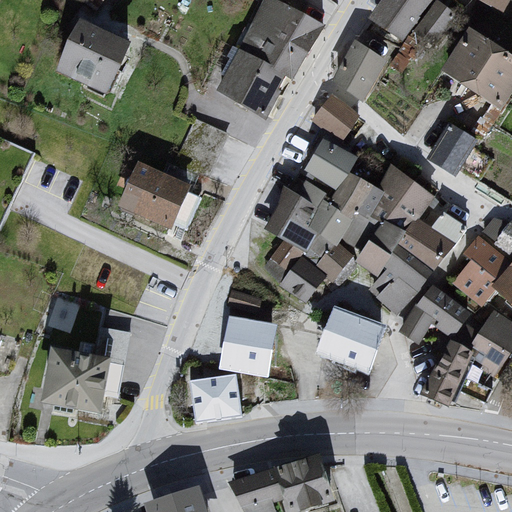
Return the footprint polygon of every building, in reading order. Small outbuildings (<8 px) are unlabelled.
[(399,52),(436,0),(389,0),(370,27),(399,52)] [(511,0),(469,0),(503,19),(511,0)] [(326,34),(265,1),(216,100),(264,126),(326,34)] [(78,27),(54,79),(104,102),(128,50),(78,27)] [(511,96),(511,65),(466,36),(439,79),(501,113),(511,96)] [(385,67),(352,48),(332,87),(361,107),(385,67)] [(328,101),(310,125),(342,149),(357,122),(328,101)] [(477,146),(446,129),(427,164),(456,184),(477,146)] [(322,144),(305,174),(332,196),(344,181),(358,162),(322,144)] [(118,212),(174,237),(194,190),(138,166),(118,212)] [(434,205),(390,171),(379,194),(384,196),(371,221),(384,227),(404,237),(417,223),(434,205)] [(379,194),(344,181),(327,207),(354,220),(368,226),(371,221),(384,196),(379,194)] [(282,194),(265,232),(303,259),(321,246),(306,235),(323,207),(327,201),(303,189),(296,202),(282,194)] [(327,207),(323,207),(306,235),(321,246),(337,253),(354,220),(327,207)] [(368,226),(354,220),(337,253),(348,262),(354,266),(384,227),(371,221),(368,226)] [(452,248),(417,223),(404,237),(391,260),(424,284),(452,248)] [(404,237),(384,227),(354,266),(377,284),(391,260),(404,237)] [(466,268),(450,286),(480,317),(499,297),(491,289),(506,272),(476,241),(463,260),(466,268)] [(337,253),(321,246),(303,259),(300,263),(324,280),(330,286),(348,262),(337,253)] [(424,284),(391,260),(377,284),(369,296),(396,319),(424,284)] [(324,280),(300,263),(279,291),(307,310),(324,280)] [(511,264),(506,272),(491,289),(499,297),(511,309),(511,264)] [(417,311),(402,334),(418,345),(432,325),(453,341),(470,320),(435,289),(417,311)] [(233,290),(230,304),(261,310),(264,296),(233,290)] [(332,312),(315,358),(366,378),(385,336),(332,312)] [(511,330),(491,315),(469,353),(476,363),(471,371),(492,381),(511,354),(511,330)] [(229,320),(219,372),(268,379),(276,329),(229,320)] [(476,363),(446,349),(422,396),(452,408),(471,371),(476,363)] [(114,365),(53,353),(41,412),(103,424),(114,365)] [(237,376),(192,382),(197,422),(242,416),(237,376)] [(307,463),(278,469),(291,510),(334,496),(324,461),(307,463)] [(271,469),(233,482),(248,511),(276,511),(273,498),(278,497),(271,469)] [(208,511),(200,484),(148,501),(151,511),(208,511)]
